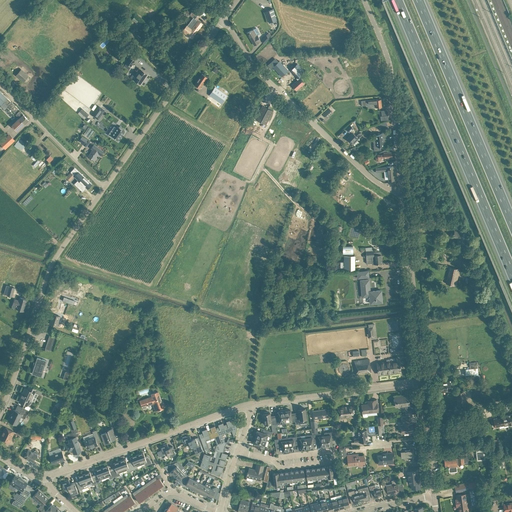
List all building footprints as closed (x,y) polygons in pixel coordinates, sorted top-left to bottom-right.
[(273,9),(265,11),(269,23),(277,20),(273,9)] [(198,14),(193,10),(190,14),(195,18),(198,14)] [(140,26),(142,23),(135,16),(132,19),(137,23),(136,24),(138,26),(138,25),(140,26)] [(198,20),(197,22),(193,19),(189,24),(188,23),(183,31),(187,34),(189,32),(193,35),(202,24),(198,20)] [(252,30),(247,33),(254,45),(259,42),(258,42),(261,41),(257,35),(255,36),(252,30)] [(127,37),(124,39),(134,48),(136,45),(141,39),(132,31),(127,37)] [(131,67),(135,60),(130,57),(126,64),(131,67)] [(288,70),(279,61),(273,67),(281,76),(288,70)] [(297,64),(291,70),(298,77),(296,78),(298,79),(300,77),(300,76),(302,73),(304,72),(297,64)] [(135,70),(130,77),(133,80),(140,84),(147,73),(139,67),(136,70),(135,70)] [(16,75),(23,82),(29,76),(21,69),(16,75)] [(200,88),(208,77),(202,73),(194,84),(200,88)] [(298,79),(292,85),(297,90),(305,83),(300,77),(298,79)] [(0,92),(0,88),(0,87),(0,97),(4,102),(15,112),(19,109),(12,102),(7,98),(7,99),(0,92)] [(227,95),(215,87),(207,99),(219,107),(227,95)] [(381,99),(375,99),(361,100),(362,106),(366,105),(367,105),(367,103),(372,103),(373,104),(375,103),(376,107),(381,107),(381,99)] [(266,125),(273,111),(262,105),(255,119),(266,125)] [(97,116),(99,118),(104,110),(101,108),(100,109),(98,108),(93,115),(96,118),(97,116)] [(333,113),(329,108),(323,114),(327,118),(333,113)] [(81,109),(78,113),(82,117),(84,115),(86,118),(88,115),(81,109)] [(24,123),(28,120),(20,111),(16,115),(19,118),(24,123)] [(24,123),(19,118),(11,124),(17,130),(24,123)] [(114,137),(118,140),(123,134),(121,133),(124,129),(120,125),(119,127),(117,126),(113,132),(111,130),(108,134),(113,138),(114,137)] [(84,134),(89,138),(94,130),(89,127),(84,134)] [(358,133),(356,136),(352,133),(347,139),(351,143),(352,143),(354,144),(363,135),(361,133),(358,133)] [(375,139),(373,139),(374,151),(381,150),(381,147),(383,146),(382,142),(384,142),(383,137),(380,137),(379,134),(375,136),(375,139)] [(82,136),(79,140),(84,144),(83,145),(86,146),(89,142),(82,136)] [(6,138),(0,143),(5,149),(11,143),(6,138)] [(104,151),(94,144),(91,148),(93,149),(88,156),(91,158),(92,159),(94,160),(97,155),(98,153),(101,155),(104,151)] [(392,157),(391,151),(391,152),(389,147),(379,153),(379,154),(377,154),(377,155),(377,156),(376,156),(376,160),(380,160),(380,158),(384,157),(384,158),(392,157)] [(393,166),(375,168),(376,172),(384,171),(385,179),(388,178),(388,181),(394,180),(393,166)] [(74,168),(71,172),(75,175),(74,176),(76,178),(78,180),(74,184),(82,192),(86,187),(87,188),(91,184),(74,168)] [(71,172),(66,177),(70,181),(74,176),(75,175),(71,172)] [(458,238),(456,246),(463,248),(465,240),(462,239),(464,233),(455,231),(454,237),(458,238)] [(366,263),(372,263),(372,264),(382,263),(381,254),(380,254),(380,252),(374,252),(373,247),(365,248),(366,263)] [(354,271),(354,255),(344,255),(344,271),(354,271)] [(460,269),(450,267),(446,283),(455,285),(460,269)] [(373,291),(370,292),(369,280),(360,280),(362,297),(370,296),(370,303),(382,302),(381,290),(373,291)] [(7,295),(12,296),(14,288),(6,285),(5,289),(8,290),(7,295)] [(23,310),(27,299),(20,297),(19,300),(14,299),(13,303),(18,305),(17,308),(23,310)] [(57,326),(60,316),(52,314),(49,324),(57,326)] [(55,337),(49,335),(45,349),(46,349),(45,350),(49,350),(50,350),(55,337)] [(46,360),(37,357),(35,362),(34,362),(33,366),(34,366),(32,373),(41,376),(46,360)] [(371,372),(369,359),(354,361),(355,374),(371,372)] [(400,371),(399,361),(390,362),(390,361),(377,363),(378,374),(400,371)] [(451,391),(449,381),(442,382),(442,384),(437,385),(438,393),(451,391)] [(21,397),(19,401),(27,405),(31,396),(36,398),(38,394),(35,393),(36,389),(29,386),(28,389),(25,388),(23,392),(21,397)] [(140,400),(142,407),(143,409),(146,408),(145,406),(153,403),(154,406),(155,405),(157,410),(159,409),(165,407),(163,401),(161,401),(158,391),(150,394),(151,396),(140,400)] [(464,392),(456,393),(458,405),(466,404),(464,392)] [(409,405),(408,396),(403,396),(403,397),(401,398),(400,396),(394,396),(395,406),(409,405)] [(378,412),(377,403),(376,403),(376,400),(371,400),(371,404),(361,405),(363,415),(363,416),(367,416),(367,415),(367,413),(378,412)] [(353,416),(352,406),(339,408),(340,417),(353,416)] [(295,424),(307,422),(305,408),(303,408),(303,407),(300,408),(300,409),(298,409),(299,414),(294,414),(295,420),(295,424)] [(25,418),(29,410),(25,408),(23,411),(17,408),(16,410),(14,410),(11,416),(10,416),(8,420),(17,425),(17,424),(18,424),(19,424),(20,422),(20,421),(19,421),(21,416),(25,418)] [(291,415),(290,410),(288,410),(288,409),(284,410),(286,421),(295,420),(294,414),(291,415)] [(327,417),(326,409),(313,411),(314,419),(327,417)] [(286,423),(286,421),(284,410),(280,410),(280,411),(278,411),(278,416),(275,417),(276,424),(276,425),(286,423)] [(276,424),(275,417),(270,418),(270,412),(268,413),(268,412),(264,412),(264,413),(263,413),(263,416),(262,416),(263,420),(264,420),(264,424),(271,423),(271,424),(276,424)] [(497,418),(493,419),(495,427),(499,426),(504,425),(511,423),(511,413),(502,416),(502,418),(497,419),(497,418)] [(409,424),(409,416),(402,417),(403,425),(402,425),(403,433),(404,433),(404,435),(409,435),(408,433),(413,432),(412,424),(409,424)] [(226,424),(223,425),(226,432),(231,430),(233,435),(234,435),(238,424),(238,423),(238,422),(237,422),(232,424),(231,419),(226,421),(227,424),(226,424)] [(226,432),(223,425),(223,422),(218,424),(219,427),(217,428),(217,427),(215,428),(221,443),(225,442),(222,434),(226,432)] [(116,438),(114,434),(117,433),(114,425),(111,426),(112,428),(108,430),(108,431),(101,434),(104,443),(110,441),(109,440),(111,439),(111,440),(116,438)] [(221,443),(215,428),(215,425),(210,427),(211,430),(209,431),(208,430),(207,431),(210,438),(214,437),(217,445),(221,443)] [(0,438),(8,443),(14,431),(5,427),(0,438)] [(210,438),(207,431),(206,428),(202,430),(203,433),(201,433),(199,434),(206,452),(210,451),(206,440),(210,438)] [(269,441),(272,431),(263,429),(262,432),(257,431),(256,433),(254,436),(266,440),(269,441)] [(354,438),(354,442),(359,441),(359,442),(368,441),(366,429),(358,430),(358,437),(354,438)] [(93,433),(83,437),(84,440),(87,448),(93,446),(94,447),(98,445),(96,439),(99,438),(96,430),(92,431),(93,433)] [(81,451),(76,436),(74,431),(66,434),(69,443),(66,444),(68,451),(72,450),(73,453),(81,451)] [(324,433),(324,435),(326,447),(330,446),(330,445),(332,445),(331,439),(334,438),(333,431),(324,433)] [(320,433),(315,434),(316,441),(319,441),(319,447),(321,446),(321,447),(326,447),(324,435),(321,436),(320,433)] [(305,435),(306,438),(307,449),(312,448),(313,447),(313,442),(316,441),(315,434),(305,435)] [(198,437),(195,438),(192,439),(191,438),(190,435),(182,438),(185,445),(186,445),(187,446),(189,447),(190,447),(191,448),(196,446),(198,452),(203,451),(198,437)] [(264,446),(266,440),(254,436),(253,440),(254,440),(253,443),(256,444),(256,445),(259,446),(260,445),(264,446)] [(287,437),(289,451),(293,451),(293,450),(295,450),(294,443),(297,443),(296,436),(287,437)] [(300,436),(296,436),(297,443),(300,443),(301,449),(303,449),(303,450),(307,449),(306,438),(300,439),(300,436)] [(287,437),(278,439),(279,445),(282,445),(283,451),(285,451),(285,452),(289,451),(287,437)] [(226,441),(225,442),(221,443),(217,445),(216,445),(216,446),(215,449),(214,450),(218,451),(216,457),(225,460),(225,458),(226,459),(227,454),(223,452),(227,442),(226,441)] [(175,453),(173,446),(170,447),(168,447),(167,444),(160,446),(161,450),(157,452),(159,457),(164,455),(166,455),(168,455),(168,456),(175,453)] [(400,448),(401,448),(401,457),(412,456),(413,462),(417,462),(415,446),(415,447),(409,448),(410,449),(406,449),(406,447),(400,448)] [(346,455),(345,448),(344,448),(339,448),(340,459),(347,458),(348,465),(358,464),(358,466),(365,465),(364,455),(353,456),(353,454),(346,455)] [(28,449),(23,457),(27,459),(27,458),(33,462),(37,455),(38,453),(38,452),(38,451),(38,450),(37,450),(36,450),(35,450),(34,451),(33,452),(28,449)] [(485,459),(484,449),(476,450),(477,455),(476,455),(477,458),(477,460),(485,459)] [(65,460),(62,451),(49,455),(53,464),(60,461),(65,460)] [(143,452),(137,454),(141,464),(144,462),(146,466),(152,463),(150,458),(149,458),(148,457),(145,458),(143,452)] [(393,463),(392,452),(386,453),(386,455),(377,455),(378,465),(393,463)] [(225,460),(216,457),(214,463),(210,461),(211,456),(204,453),(202,459),(203,459),(202,460),(223,467),(223,465),(224,465),(225,460)] [(141,464),(137,454),(131,457),(133,462),(130,463),(133,470),(138,468),(137,465),(141,464)] [(458,458),(444,459),(445,465),(448,465),(449,472),(457,471),(456,464),(459,464),(458,458)] [(133,470),(130,463),(127,464),(125,459),(119,461),(123,470),(127,469),(128,472),(133,470)] [(223,467),(202,460),(202,461),(202,462),(201,461),(200,466),(207,470),(209,464),(213,466),(211,472),(218,476),(219,476),(220,475),(220,473),(221,471),(222,472),(223,467)] [(123,470),(119,461),(113,463),(115,469),(112,470),(115,477),(120,475),(119,472),(123,470)] [(176,462),(166,469),(169,472),(169,473),(170,475),(171,474),(173,476),(181,469),(178,467),(179,466),(179,465),(178,464),(176,462)] [(247,472),(246,476),(247,477),(246,479),(252,481),(253,478),(257,479),(256,481),(260,482),(263,472),(262,472),(264,466),(258,464),(256,470),(249,468),(248,472),(247,472)] [(4,468),(0,465),(0,470),(1,471),(0,473),(0,476),(4,479),(8,472),(3,469),(4,468)] [(115,477),(112,470),(110,471),(108,465),(101,467),(105,477),(109,476),(110,479),(115,477)] [(326,467),(327,477),(328,480),(333,479),(333,478),(337,478),(336,471),(333,472),(332,465),(326,466),(326,467)] [(105,477),(101,467),(95,470),(97,475),(95,476),(97,483),(102,481),(101,478),(105,477)] [(187,476),(181,469),(173,476),(176,479),(175,479),(177,481),(180,484),(187,476)] [(417,478),(417,471),(408,472),(409,483),(411,483),(411,489),(419,488),(419,482),(417,482),(417,478)] [(97,483),(95,476),(92,477),(90,472),(84,474),(87,483),(88,486),(92,485),(97,483)] [(87,483),(84,474),(78,476),(80,482),(76,483),(79,490),(84,488),(88,486),(87,483)] [(27,482),(15,475),(15,476),(14,476),(13,477),(13,478),(10,483),(22,491),(20,493),(16,500),(13,500),(12,503),(19,507),(35,490),(32,488),(26,484),(27,482)] [(158,475),(155,477),(152,479),(158,488),(160,487),(163,489),(166,487),(159,479),(161,478),(158,475)] [(191,487),(194,480),(187,476),(180,484),(185,487),(185,486),(187,487),(188,486),(191,487)] [(158,488),(152,479),(147,482),(154,493),(158,490),(157,489),(158,488)] [(399,492),(398,487),(397,483),(396,479),(391,480),(392,484),(386,485),(385,484),(382,484),(384,494),(387,493),(388,494),(399,492)] [(69,480),(61,482),(64,489),(65,489),(66,491),(68,491),(69,491),(69,492),(70,492),(71,496),(78,493),(76,489),(77,489),(74,482),(71,483),(70,483),(69,480)] [(195,492),(199,482),(194,480),(191,487),(194,489),(193,490),(195,491),(195,492)] [(464,484),(455,486),(457,492),(464,490),(465,494),(457,495),(457,499),(456,499),(456,504),(459,503),(459,506),(458,506),(458,511),(468,511),(467,506),(471,505),(481,504),(479,488),(478,481),(469,483),(464,484)] [(154,493),(147,482),(142,486),(149,495),(150,494),(151,495),(154,493)] [(205,485),(199,482),(195,492),(195,491),(197,492),(198,491),(201,492),(205,485)] [(369,486),(371,494),(374,493),(375,498),(382,496),(380,488),(376,489),(375,484),(369,486)] [(205,497),(210,488),(205,485),(201,492),(204,494),(203,495),(205,497)] [(149,495),(142,486),(137,489),(145,500),(148,497),(147,496),(149,495)] [(367,486),(361,488),(358,489),(359,493),(361,501),(368,499),(367,497),(370,497),(367,486)] [(212,489),(210,488),(205,497),(207,498),(208,496),(211,498),(212,496),(215,498),(219,489),(216,487),(212,488),(212,489)] [(145,500),(137,489),(132,493),(139,502),(141,501),(142,502),(145,500)] [(48,498),(39,490),(32,497),(41,505),(38,508),(41,511),(46,505),(43,503),(48,498)] [(361,501),(359,493),(355,494),(354,490),(348,492),(350,500),(353,499),(354,503),(361,501)] [(126,494),(124,496),(130,505),(132,504),(134,507),(137,505),(130,495),(128,496),(126,494)] [(130,505),(124,496),(119,500),(126,510),(129,508),(128,506),(130,505)] [(241,511),(244,499),(238,498),(235,510),(241,511)] [(246,511),(249,501),(244,499),(241,511),(242,511),(246,511)] [(122,511),(126,510),(119,500),(114,503),(119,511),(120,511),(122,511)] [(177,509),(179,507),(168,500),(166,503),(169,506),(168,508),(174,511),(178,511),(179,511),(177,509)] [(119,511),(114,503),(109,507),(112,511),(119,511)] [(258,511),(260,506),(255,505),(255,504),(252,503),(250,511),(253,511),(252,511),(258,511)] [(275,511),(277,505),(273,504),(273,503),(270,503),(269,507),(268,507),(266,511),(275,511)]
